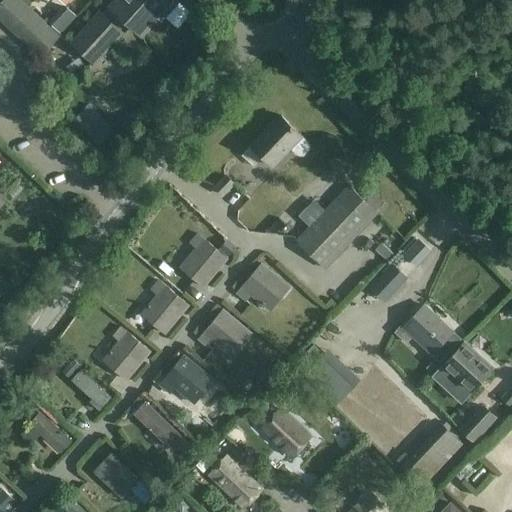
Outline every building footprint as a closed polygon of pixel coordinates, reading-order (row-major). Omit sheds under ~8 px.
[(21,0),(5,0),(0,5),(0,18),(40,56),(59,36),(21,0)] [(102,16),(113,26),(121,17),(141,36),(160,15),(163,17),(178,1),(176,0),(119,0),(112,8),(110,7),(102,16)] [(113,26),(102,16),(100,15),(74,43),(94,61),(120,33),(113,26)] [(56,86),(68,70),(60,64),(48,80),(56,86)] [(114,130),(88,104),(73,120),(100,146),(114,130)] [(281,116),(252,146),(274,167),(303,137),(281,116)] [(303,152),(292,163),(305,176),(316,164),(303,152)] [(346,155),(329,160),(334,177),(350,172),(346,155)] [(245,173),(259,185),(267,175),(253,163),(245,173)] [(226,175),(214,187),(223,196),(235,184),(226,175)] [(348,185),(295,241),(325,269),(378,214),(348,185)] [(198,248),(181,267),(204,287),(228,258),(199,234),(191,243),(198,248)] [(419,241),(406,256),(420,267),(433,253),(419,241)] [(221,250),(229,257),(235,249),(227,243),(221,250)] [(382,243),(376,250),(387,261),(393,254),(382,243)] [(370,287),(385,302),(407,278),(392,264),(370,287)] [(263,265),(239,293),(247,300),(252,294),(271,310),(290,288),(263,265)] [(159,295),(143,313),(165,332),(188,305),(160,280),(152,289),(159,295)] [(433,353),(453,330),(425,304),(404,327),(432,353),(433,353)] [(224,311),(201,339),(210,347),(214,341),(232,356),(252,334),(224,311)] [(121,342),(104,360),(126,379),(151,351),(123,326),(114,336),(121,342)] [(453,330),(433,353),(441,360),(461,338),(453,330)] [(484,358),(465,341),(434,375),(462,400),(488,371),(479,363),(484,358)] [(329,351),(303,378),(336,411),(362,385),(329,351)] [(187,356),(162,386),(171,394),(176,388),(195,404),(215,380),(187,356)] [(74,360),(62,372),(70,379),(81,367),(74,360)] [(76,398),(95,415),(105,405),(86,387),(76,398)] [(190,444),(146,402),(134,415),(170,449),(175,443),(183,451),(190,444)] [(30,421),(39,412),(32,405),(23,414),(30,421)] [(497,417),(485,405),(463,429),(476,440),(497,417)] [(278,409),(260,428),(290,455),(307,436),(278,409)] [(404,451),(396,460),(423,485),(464,443),(441,423),(410,456),(404,451)] [(245,511),(265,490),(228,455),(208,476),(245,511)] [(105,460),(87,477),(97,487),(115,471),(105,460)] [(139,481),(130,490),(145,504),(154,495),(139,481)] [(0,511),(6,511),(16,501),(2,488),(0,490),(0,511)] [(387,511),(390,510),(370,492),(351,511),(387,511)] [(175,511),(183,511),(190,504),(180,495),(170,508),(175,511)]
